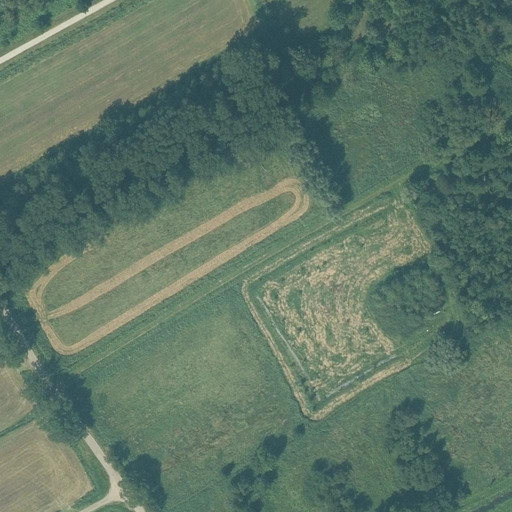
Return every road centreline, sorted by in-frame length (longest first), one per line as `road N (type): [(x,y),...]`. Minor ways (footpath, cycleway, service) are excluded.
road 1 (track): [(49,380),(511,118)]
road 2 (unclassified): [(124,483),(0,299)]
road 3 (unknown): [(113,0),(0,62)]
